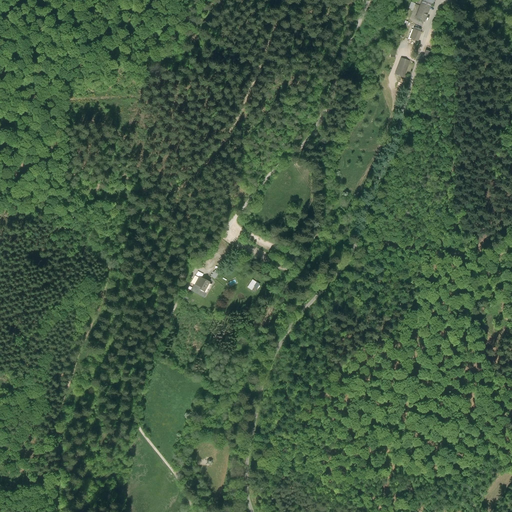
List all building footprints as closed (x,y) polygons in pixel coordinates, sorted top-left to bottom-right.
[(432,4),(422,0),(415,18),(424,22),(432,4)] [(402,16),(407,18),(410,13),(405,10),(402,16)] [(414,30),(413,30),(410,39),(418,42),(421,33),(420,32),(414,30)] [(401,59),(396,74),(403,76),(409,61),(401,59)] [(209,283),(199,277),(198,278),(195,285),(201,288),(200,290),(204,292),(209,284),(209,283)] [(211,285),(209,284),(204,292),(200,290),(201,288),(195,285),(191,291),(204,298),(211,285)]
